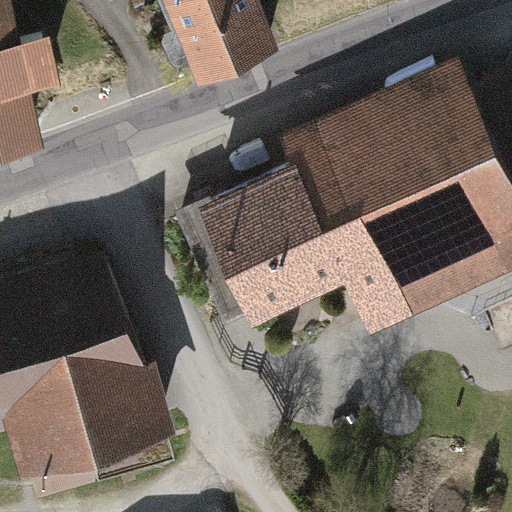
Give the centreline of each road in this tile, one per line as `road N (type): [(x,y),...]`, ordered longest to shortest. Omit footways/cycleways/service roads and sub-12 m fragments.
road 1 (tertiary): [(94,145),(488,0)]
road 2 (residential): [(94,145),(220,422),(281,511)]
